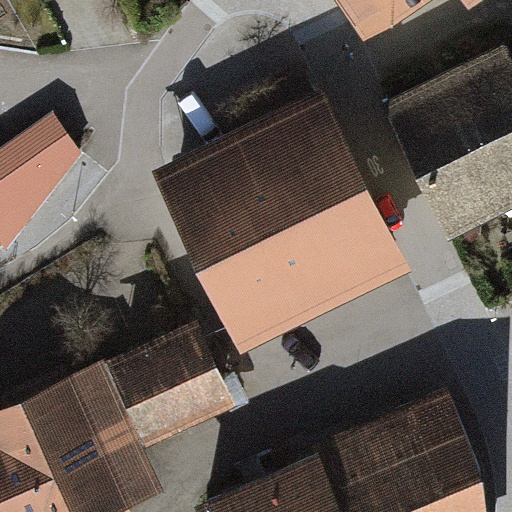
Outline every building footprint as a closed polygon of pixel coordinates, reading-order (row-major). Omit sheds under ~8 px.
[(338,0),(368,42),(430,0),(469,0),(477,11),(494,0),(338,0)] [(511,40),(390,98),(430,177),(511,135),(511,40)] [(165,174),(249,351),(416,273),(332,88),(165,174)] [(76,147),(47,99),(0,133),(0,238),(4,245),(76,147)] [(511,135),(430,177),(463,236),(511,213),(511,135)] [(206,318),(112,361),(151,446),(243,407),(206,318)] [(0,511),(140,511),(137,503),(170,488),(151,446),(112,361),(0,411),(0,511)] [(484,511),(448,396),(324,448),(349,511),(484,511)] [(349,511),(324,448),(207,494),(214,511),(349,511)]
